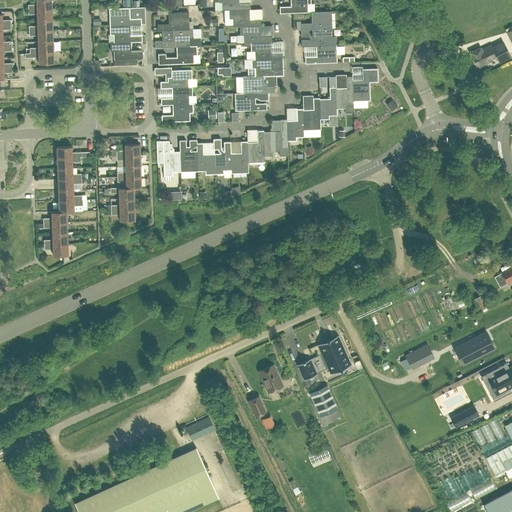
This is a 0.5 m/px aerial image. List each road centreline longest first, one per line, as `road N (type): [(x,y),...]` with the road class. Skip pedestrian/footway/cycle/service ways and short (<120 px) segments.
road 1 (unclassified): [(0,453),(391,276),(400,263),(381,163)]
road 2 (tertiary): [(0,335),(381,163)]
road 3 (residential): [(290,68),(291,92),(241,127),(152,130)]
road 4 (tertiary): [(440,128),(418,76),(424,20),(414,0)]
